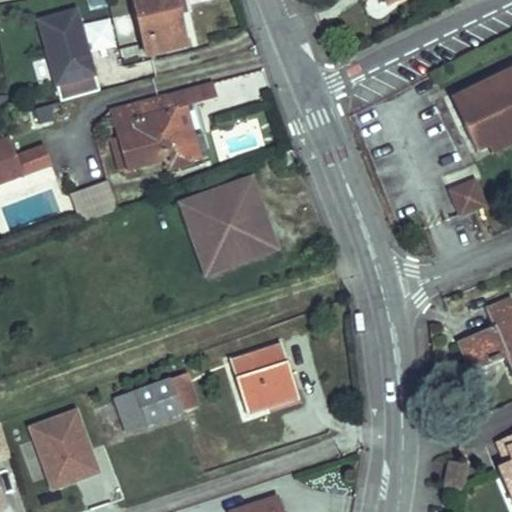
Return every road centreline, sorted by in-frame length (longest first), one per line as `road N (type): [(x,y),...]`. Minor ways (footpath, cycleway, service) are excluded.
road 1 (tertiary): [(387,296),(309,92)]
road 2 (residential): [(499,0),(309,92)]
road 3 (tertiary): [(405,433),(387,296)]
road 4 (residential): [(387,296),(511,243)]
